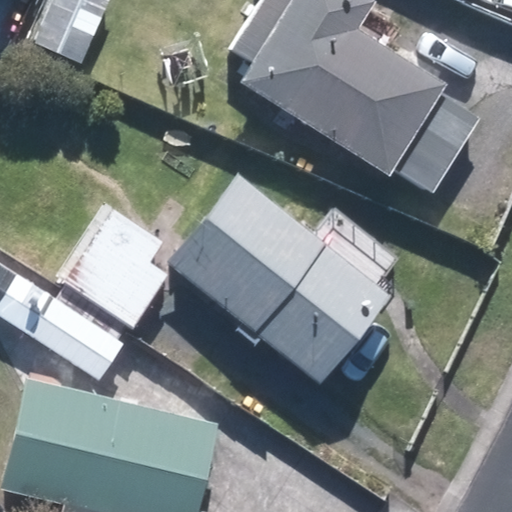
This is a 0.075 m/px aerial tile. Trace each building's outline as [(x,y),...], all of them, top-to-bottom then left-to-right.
[(96,0),(46,0),(27,45),(69,63),(96,0)] [(252,0),(221,51),(240,63),(226,86),(374,179),(379,170),(482,235),(511,187),(511,144),(429,93),(432,89),(345,35),(364,6),(354,0),(252,0)] [(374,299),(224,177),(154,263),(304,385),(374,299)] [(153,243),(94,206),(46,282),(121,330),(155,276),(139,265),(153,243)] [(45,300),(20,337),(87,382),(112,345),(45,300)] [(0,433),(0,494),(73,511),(181,511),(202,427),(13,381),(0,433)]
